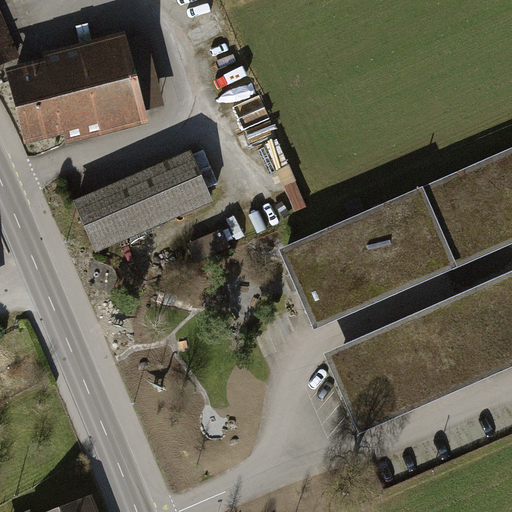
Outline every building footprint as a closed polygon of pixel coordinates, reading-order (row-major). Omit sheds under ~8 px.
[(4,3),(0,4),(0,61),(25,51),(4,3)] [(0,73),(21,148),(146,113),(123,31),(0,66),(0,73)] [(197,49),(171,58),(182,90),(209,80),(197,49)] [(100,249),(220,197),(197,145),(78,196),(100,249)] [(304,306),(446,244),(427,201),(459,187),(477,229),(511,214),(511,145),(278,248),(304,306)] [(446,244),(304,306),(312,324),(511,238),(511,214),(477,229),(459,187),(427,201),(446,244)] [(470,308),(511,288),(511,268),(322,351),(357,431),(497,368),(470,308)] [(497,368),(511,361),(511,288),(470,308),(497,368)] [(94,511),(89,496),(46,511),(94,511)]
